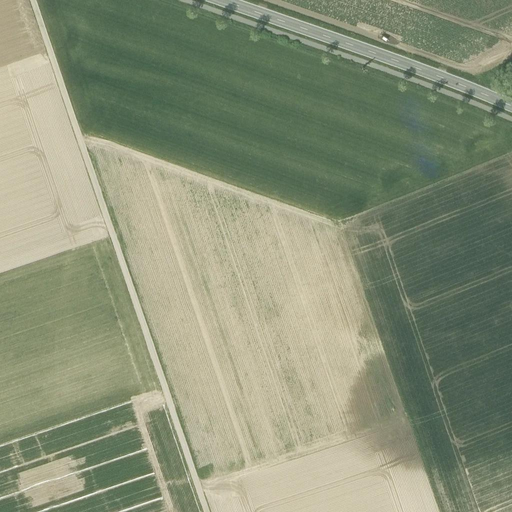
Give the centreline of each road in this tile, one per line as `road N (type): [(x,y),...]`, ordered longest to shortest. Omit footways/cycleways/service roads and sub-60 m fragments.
road 1 (track): [(205,511),(34,0)]
road 2 (tertiary): [(511,106),(301,27)]
